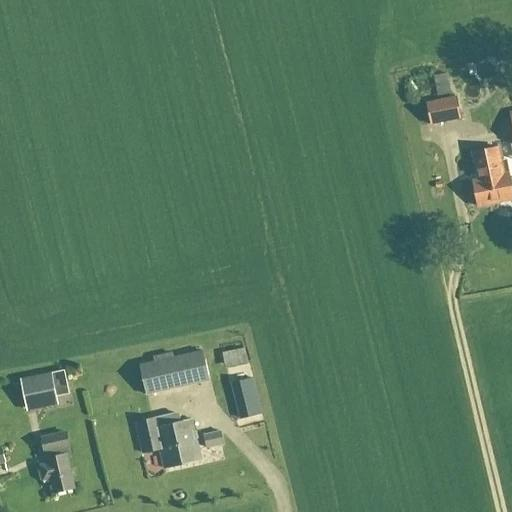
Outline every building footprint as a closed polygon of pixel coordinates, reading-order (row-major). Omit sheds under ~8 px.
[(433,76),(436,96),(451,94),(447,73),(433,76)] [(460,119),(456,97),(426,104),(431,125),(460,119)] [(472,153),(478,181),(473,182),(478,207),(511,200),(511,190),(509,175),(503,176),(497,148),(472,153)] [(222,352),(225,368),(248,363),(244,347),(222,352)] [(147,396),(209,381),(203,352),(173,359),(172,354),(155,358),(156,362),(141,366),(147,396)] [(53,374),(22,380),(28,413),(58,406),(57,398),(53,374)] [(261,414),(259,402),(238,408),(241,419),(261,414)] [(164,470),(201,461),(192,420),(181,423),(179,415),(178,414),(136,424),(143,454),(160,450),(164,470)] [(33,438),(46,496),(77,489),(64,431),(33,438)] [(203,436),(206,449),(224,445),(221,431),(203,436)]
